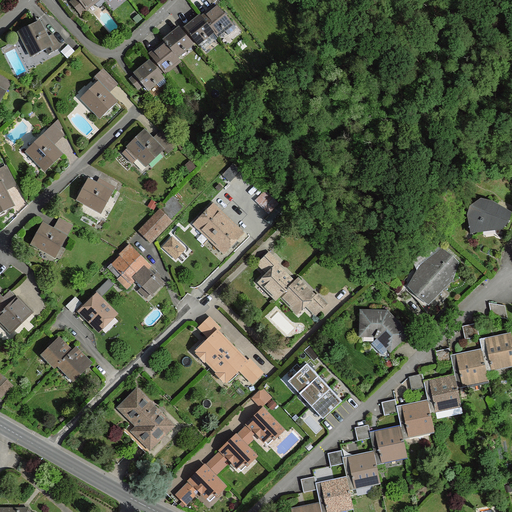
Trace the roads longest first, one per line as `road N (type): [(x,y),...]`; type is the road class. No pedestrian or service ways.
road 1 (residential): [(258,511),(486,291),(511,280)]
road 2 (residential): [(45,450),(257,236)]
road 3 (residential): [(136,111),(0,238)]
road 4 (residential): [(49,0),(102,52),(126,45),(175,0)]
road 5 (unknown): [(256,402),(140,503)]
road 6 (tertiary): [(158,511),(45,450)]
road 7 (unknown): [(22,294),(118,379)]
